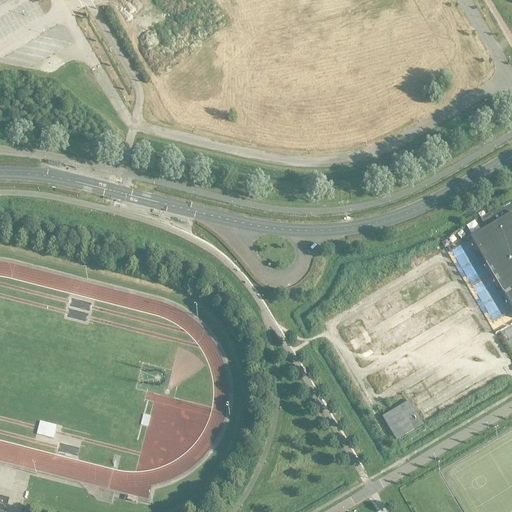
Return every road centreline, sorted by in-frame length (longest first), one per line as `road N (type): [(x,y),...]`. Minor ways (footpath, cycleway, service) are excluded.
road 1 (unclassified): [(509,76),(371,152),(282,158),(133,123),(61,11)]
road 2 (unclassified): [(511,404),(332,511)]
